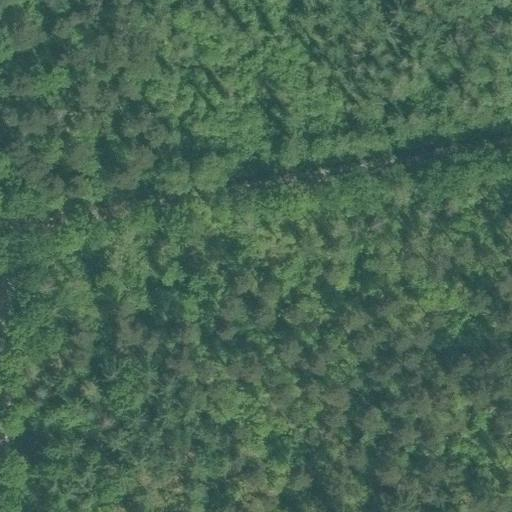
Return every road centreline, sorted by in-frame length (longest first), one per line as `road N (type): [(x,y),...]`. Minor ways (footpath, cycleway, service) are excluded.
road 1 (unclassified): [(511,138),(0,219)]
road 2 (track): [(15,221),(0,374)]
